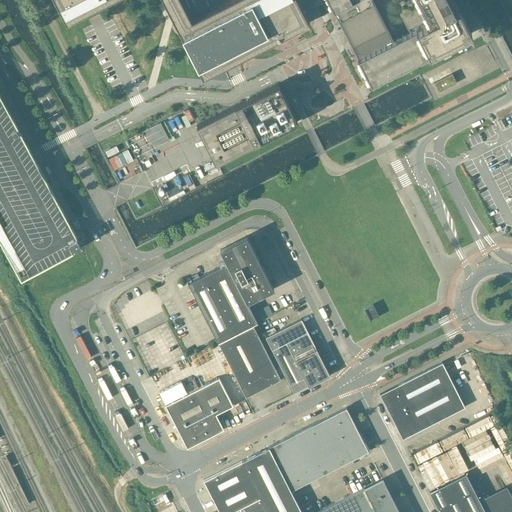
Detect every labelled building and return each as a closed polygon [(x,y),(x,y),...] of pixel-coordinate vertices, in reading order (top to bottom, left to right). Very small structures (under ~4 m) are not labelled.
[(54,0),(66,22),(109,0),(163,0),(166,5),(202,77),(203,76),(221,112),(208,119),(228,157),(297,121),(278,83),(234,105),(216,70),(221,67),(229,63),(233,61),(309,22),(297,0),(54,0)] [(327,0),(332,9),(338,6),(363,55),(357,58),(370,84),(471,33),(454,0),(327,0)] [(452,73),(433,83),(438,92),(456,83),(452,73)] [(7,107),(0,94),(0,240),(21,279),(82,246),(72,228),(7,107)] [(161,121),(144,129),(152,146),(170,138),(161,121)] [(247,236),(220,249),(226,263),(187,283),(218,343),(218,342),(253,325),(257,322),(247,302),(273,288),(263,269),(264,269),(257,255),(256,255),(247,236)] [(372,304),(364,309),(370,321),(371,320),(371,319),(377,316),(377,317),(378,317),(372,304)] [(271,350),(286,342),(307,331),(301,319),(265,338),(271,350)] [(280,379),(253,325),(218,342),(246,397),(280,379)] [(329,375),(307,331),(286,342),(308,386),(329,375)] [(308,386),(286,342),(271,350),(294,393),(308,386)] [(442,362),(379,394),(402,438),(464,407),(442,362)] [(219,378),(165,405),(187,448),(223,429),(216,414),(233,405),(219,378)] [(301,511),(291,490),(368,451),(346,407),(203,480),(219,511),(230,511),(239,507),(241,511),(301,511)] [(482,442),(442,462),(467,511),(511,511),(511,443),(495,410),(472,422),(482,442)] [(399,511),(382,479),(316,511),(399,511)]
